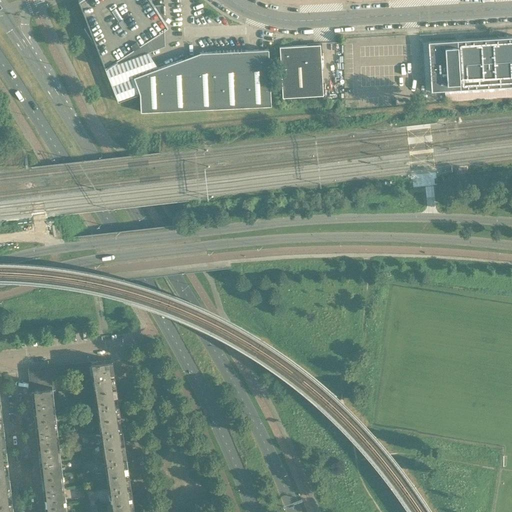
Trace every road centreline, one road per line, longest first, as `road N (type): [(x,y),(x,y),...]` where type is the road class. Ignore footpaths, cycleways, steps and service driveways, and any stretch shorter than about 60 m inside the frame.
road 1 (secondary): [(293,511),(224,365),(31,59)]
road 2 (secondary): [(0,62),(196,379),(253,511)]
road 3 (secondary): [(0,281),(101,256),(255,241),(511,249)]
road 4 (secondary): [(511,223),(253,226),(51,247),(0,261)]
road 5 (tertiary): [(511,9),(289,22),(228,0)]
road 6 (residential): [(152,511),(126,346)]
road 7 (residential): [(9,356),(28,511)]
